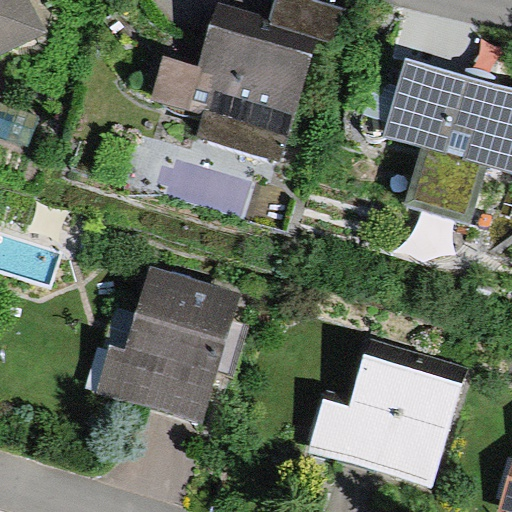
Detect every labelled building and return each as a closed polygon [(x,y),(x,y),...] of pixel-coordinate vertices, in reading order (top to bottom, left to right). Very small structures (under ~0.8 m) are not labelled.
[(0,0),(0,55),(32,40),(11,0),(0,0)] [(268,0),(258,32),(320,51),(329,20),(268,0)] [(290,79),(198,50),(188,83),(153,72),(143,103),(200,121),(192,147),(262,169),(290,79)] [(511,179),(511,109),(397,76),(376,146),(511,184),(511,179)] [(223,305),(145,283),(120,372),(96,365),(87,399),(188,428),(223,305)] [(457,377),(370,351),(354,406),(316,395),(306,429),(430,466),(457,377)] [(511,511),(511,478),(501,511),(511,511)]
